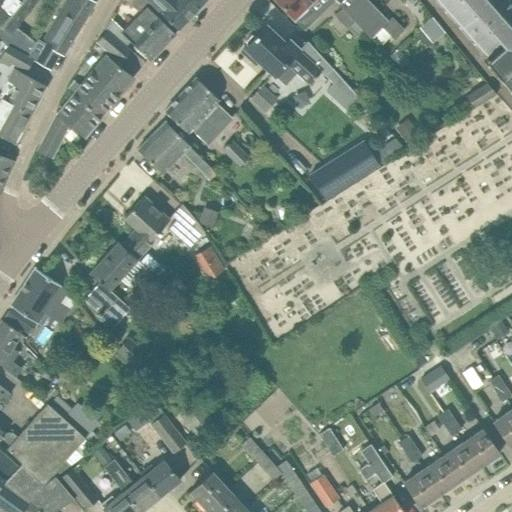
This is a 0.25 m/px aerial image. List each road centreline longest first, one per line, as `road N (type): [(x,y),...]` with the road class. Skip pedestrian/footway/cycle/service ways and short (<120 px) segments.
road 1 (tertiary): [(32,236),(238,0)]
road 2 (residential): [(106,0),(33,136),(0,219)]
